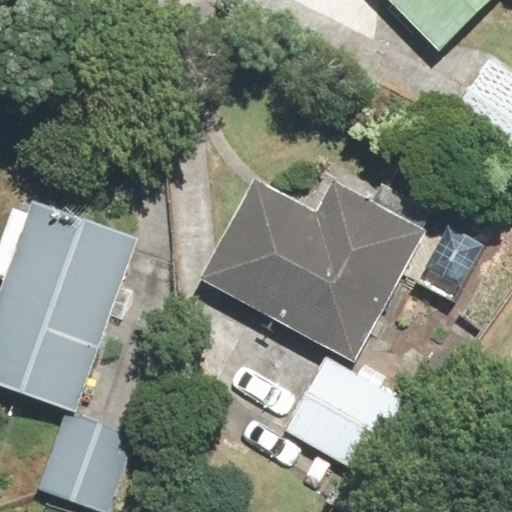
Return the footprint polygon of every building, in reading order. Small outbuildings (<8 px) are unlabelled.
[(494,0),(397,0),(445,48),(494,0)] [(511,72),(489,60),(459,116),(511,144),(511,72)] [(261,177),(206,276),(364,362),(436,232),(340,180),(323,211),(261,177)] [(0,384),(84,412),(143,237),(40,203),(0,323),(0,384)] [(408,410),(324,363),(283,435),(367,483),(408,410)] [(114,511),(141,436),(69,411),(38,498),(79,511),(114,511)]
